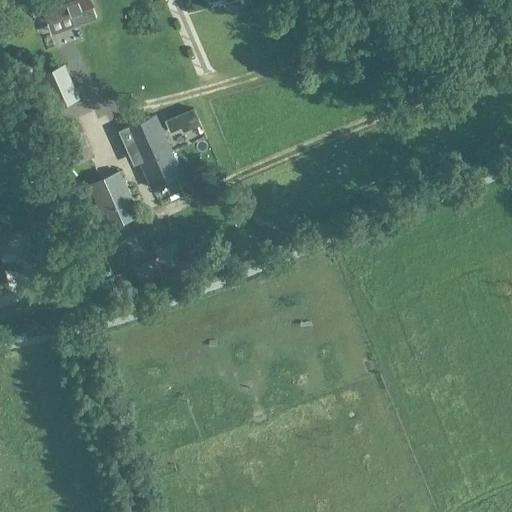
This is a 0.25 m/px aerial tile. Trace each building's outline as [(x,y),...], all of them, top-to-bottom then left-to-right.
[(93,5),(91,0),(29,0),(34,14),(44,10),(48,22),(71,13),(75,25),(97,18),(92,6),(93,5)] [(262,0),(260,2),(269,9),(275,0),(262,0)] [(463,12),(469,9),(466,2),(460,4),(463,12)] [(71,79),(64,64),(40,75),(47,90),(71,79)] [(119,130),(125,143),(132,141),(152,186),(181,173),(155,114),(119,130)] [(181,126),(177,115),(166,120),(171,131),(181,126)] [(94,197),(102,215),(129,203),(122,185),(128,182),(115,153),(73,171),(86,201),(94,197)] [(0,237),(12,235),(2,194),(0,194),(0,237)] [(158,255),(149,259),(156,275),(165,271),(158,255)]
